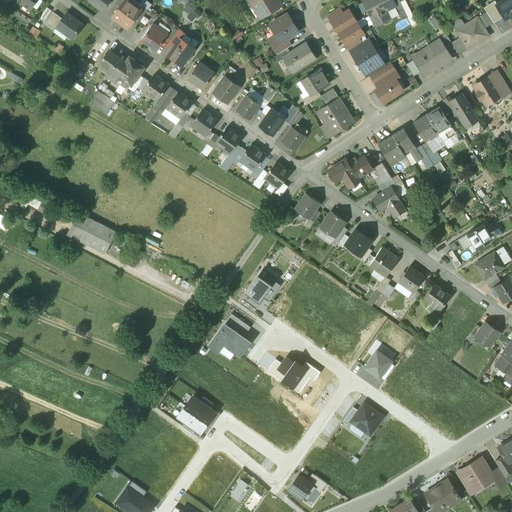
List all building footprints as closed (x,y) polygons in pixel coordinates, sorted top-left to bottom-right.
[(36,0),(15,0),(29,10),(36,0)] [(89,0),(103,9),(109,0),(89,0)] [(127,0),(124,0),(120,7),(112,17),(127,28),(130,24),(134,18),(141,9),(140,9),(127,0)] [(245,0),(256,19),(281,4),(278,0),(245,0)] [(363,0),(375,25),(384,21),(381,14),(383,14),(382,12),(394,6),(395,5),(392,0),(363,0)] [(399,0),(392,0),(395,5),(394,6),(397,12),(403,8),(400,2),(399,0)] [(511,0),(504,0),(497,5),(504,16),(505,19),(511,15),(511,17),(511,16),(511,0)] [(484,7),(493,22),(504,16),(497,5),(494,1),(484,7)] [(189,14),(187,17),(192,21),(199,14),(187,4),(183,8),(189,14)] [(148,10),(142,6),(140,9),(141,9),(134,18),(139,21),(148,10)] [(52,11),(46,7),(40,16),(45,20),(52,11)] [(339,8),(329,15),(332,20),(343,13),(339,8)] [(332,20),(331,21),(339,32),(356,22),(348,10),(343,13),(332,20)] [(486,11),(476,18),(478,21),(479,20),(484,28),(493,22),(486,11)] [(54,13),(46,24),(55,30),(57,28),(56,27),(62,19),(54,13)] [(83,25),(66,13),(62,19),(56,27),(57,28),(66,34),(67,37),(70,39),(73,38),(83,25)] [(287,14),(270,24),(279,38),(270,44),(277,54),(287,48),(292,45),(287,38),(297,31),(287,14)] [(135,28),(139,21),(134,18),(130,24),(135,28)] [(459,18),(453,22),(453,25),(456,30),(465,24),(462,19),(459,18)] [(476,18),(465,24),(456,30),(460,37),(468,49),(489,36),(484,28),(479,20),(478,21),(476,18)] [(356,22),(339,32),(346,44),(347,44),(358,37),(363,33),(356,22)] [(167,34),(152,24),(151,26),(150,26),(148,29),(149,29),(142,38),(157,48),(160,43),(161,43),(162,41),(163,40),(165,37),(167,34)] [(28,33),(36,38),(40,31),(32,26),(28,33)] [(172,27),(167,34),(165,37),(170,41),(177,30),(172,27)] [(170,41),(168,43),(173,47),(179,38),(180,38),(184,33),(178,29),(177,30),(170,41)] [(451,42),(446,34),(439,39),(448,52),(455,48),(451,42)] [(358,37),(347,44),(350,49),(351,48),(361,42),(358,37)] [(460,37),(451,42),(455,48),(459,54),(468,49),(460,37)] [(180,38),(179,38),(173,47),(168,54),(182,65),(194,48),(180,38)] [(361,42),(351,48),(354,54),(370,44),(367,38),(361,42)] [(439,39),(419,52),(420,55),(413,59),(421,70),(424,75),(435,68),(433,66),(449,55),(448,52),(439,39)] [(290,53),(283,57),(292,71),(314,58),(305,44),(290,53)] [(354,54),(353,55),(354,56),(364,71),(374,64),(378,70),(384,66),(372,47),(370,44),(354,54)] [(277,54),(274,56),(277,61),(283,57),(290,53),(287,48),(277,54)] [(125,62),(109,50),(100,63),(110,70),(107,74),(114,79),(120,69),(125,62)] [(86,55),(78,66),(85,71),(93,61),(86,55)] [(125,62),(120,69),(114,79),(121,84),(136,62),(129,57),(125,62)] [(72,74),(78,66),(68,59),(63,68),(72,74)] [(413,59),(406,64),(413,75),(421,70),(413,59)] [(136,62),(121,84),(125,86),(128,82),(131,84),(135,79),(137,76),(143,67),(136,62)] [(213,73),(198,63),(188,76),(203,87),(213,73)] [(374,64),(364,71),(368,77),(373,73),(378,70),(374,64)] [(378,70),(373,73),(378,80),(380,79),(389,74),(384,66),(378,70)] [(320,68),(302,80),(310,93),(311,94),(317,90),(329,83),(320,68)] [(79,69),(74,76),(88,86),(90,82),(98,87),(104,79),(97,74),(94,79),(79,69)] [(389,74),(380,79),(383,84),(394,77),(391,72),(389,74)] [(496,72),(488,77),(499,96),(498,96),(500,99),(510,93),(501,78),(500,78),(496,72)] [(167,85),(153,75),(149,82),(148,81),(147,83),(145,85),(142,90),(156,100),(159,95),(167,85)] [(239,85),(226,76),(213,93),(227,103),(239,85)] [(383,84),(375,89),(383,102),(402,90),(394,77),(383,84)] [(499,96),(488,77),(474,86),(477,91),(476,92),(475,95),(477,99),(481,99),(482,98),(485,104),(498,96),(499,96)] [(131,84),(129,87),(135,91),(140,83),(135,79),(131,84)] [(135,91),(134,92),(139,95),(142,90),(145,85),(141,82),(140,83),(135,91)] [(173,89),(167,85),(159,95),(165,99),(173,89)] [(261,96),(261,98),(268,103),(276,92),(268,87),(261,96)] [(261,98),(261,96),(248,88),(244,93),(247,95),(258,102),(261,98)] [(321,95),(320,95),(326,105),(338,98),(339,98),(333,88),(321,95)] [(178,93),(173,89),(165,99),(170,103),(172,99),(173,99),(178,93)] [(317,90),(311,94),(310,93),(302,98),(306,105),(320,95),(321,95),(317,90)] [(114,102),(97,91),(89,104),(106,115),(114,102)] [(191,102),(178,93),(173,99),(172,99),(170,103),(166,107),(167,108),(180,117),(180,118),(184,113),(185,111),(191,102)] [(477,120),(460,93),(450,100),(458,113),(466,127),(477,120)] [(159,95),(156,100),(152,105),(158,109),(165,99),(159,95)] [(258,102),(247,95),(237,109),(236,109),(249,119),(260,104),(258,102)] [(450,100),(448,97),(443,101),(453,116),(458,113),(450,100)] [(326,105),(320,109),(324,116),(321,118),(325,124),(320,127),(327,138),(353,121),(349,114),(346,115),(343,110),(345,109),(338,98),(326,105)] [(165,99),(158,109),(163,113),(167,108),(166,107),(170,103),(165,99)] [(292,105),(284,116),(285,117),(283,120),(288,123),(298,110),(292,105)] [(439,106),(426,114),(437,132),(450,124),(439,106)] [(167,108),(163,113),(177,122),(180,117),(167,108)] [(284,116),(272,108),(259,126),(273,135),(283,120),(285,117),(284,116)] [(216,120),(202,110),(198,117),(197,116),(195,118),(194,120),(192,123),(191,125),(205,135),(209,131),(216,120)] [(288,123),(292,127),(293,126),(294,128),(302,114),(298,110),(288,123)] [(184,113),(180,118),(180,117),(177,122),(183,126),(188,119),(189,117),(184,113)] [(426,114),(414,122),(424,140),(437,132),(426,114)] [(187,130),(191,125),(192,123),(188,119),(183,126),(187,130)] [(183,126),(177,122),(168,134),(174,139),(183,126)] [(463,133),(456,123),(450,127),(456,136),(463,133)] [(294,128),(293,126),(292,127),(282,142),(294,150),(305,135),(294,128)] [(241,137),(227,128),(222,134),(221,134),(219,137),(215,143),(229,153),(230,153),(233,148),(241,137)] [(403,128),(392,135),(403,152),(408,149),(416,162),(422,158),(416,148),(403,128)] [(205,135),(201,140),(207,144),(209,142),(214,134),(209,131),(205,135)] [(219,137),(214,134),(209,142),(213,145),(215,143),(219,137)] [(511,145),(505,134),(496,139),(503,151),(511,145)] [(403,152),(392,135),(377,144),(390,165),(405,155),(403,152)] [(427,141),(421,145),(427,155),(433,151),(427,141)] [(265,154),(251,144),(246,151),(243,155),(241,157),(239,160),(253,170),(254,171),(258,165),(265,154)] [(421,145),(416,148),(422,158),(427,155),(421,145)] [(205,147),(200,155),(204,157),(209,150),(205,147)] [(229,153),(219,167),(225,170),(237,154),(239,151),(233,148),(230,153),(229,153)] [(239,160),(241,157),(237,154),(225,170),(230,174),(239,160)] [(356,160),(355,158),(347,162),(357,178),(358,178),(373,168),(364,155),(356,160)] [(358,178),(357,178),(347,162),(345,159),(328,170),(333,176),(334,176),(336,180),(343,176),(349,186),(359,180),(358,178)] [(435,164),(440,172),(445,169),(440,161),(435,164)] [(290,171),(276,162),(271,169),(270,168),(268,172),(266,175),(264,177),(278,187),(278,188),(283,182),(290,171)] [(391,177),(382,162),(375,166),(386,182),(392,178),(391,177)] [(258,165),(254,171),(253,170),(250,175),(256,179),(261,172),(263,169),(258,165)] [(261,172),(256,179),(260,182),(264,177),(266,175),(261,172)] [(397,174),(391,177),(392,178),(398,188),(404,184),(397,174)] [(386,182),(379,186),(383,192),(391,187),(393,191),(398,188),(392,178),(386,182)] [(359,180),(349,186),(351,189),(360,183),(359,180)] [(283,182),(278,188),(278,187),(275,191),(281,195),(287,185),(283,182)] [(45,196),(29,187),(27,192),(28,193),(21,207),(26,210),(29,204),(38,209),(45,196)] [(393,191),(391,187),(383,192),(380,194),(374,198),(381,210),(388,206),(394,216),(404,210),(393,191)] [(320,204),(306,194),(295,209),(308,219),(309,219),(316,210),(320,204)] [(308,219),(304,225),(309,229),(320,213),(316,210),(309,219),(308,219)] [(346,222),(331,211),(320,227),(335,237),(343,226),(346,222)] [(116,232),(78,212),(67,234),(105,254),(116,232)] [(0,225),(6,229),(10,221),(0,215),(0,225)] [(482,224),(467,234),(473,243),(476,249),(492,239),(482,224)] [(343,226),(335,237),(340,241),(344,234),(348,229),(343,226)] [(372,240),(356,229),(350,238),(345,245),(352,250),(354,248),(362,254),(367,248),(372,240)] [(340,241),(337,244),(343,248),(345,245),(350,238),(344,234),(340,241)] [(467,234),(458,240),(464,249),(473,243),(467,234)] [(398,259),(382,247),(369,265),(385,277),(398,259)] [(362,254),(359,259),(364,262),(372,251),(367,248),(362,254)] [(461,265),(452,250),(446,253),(456,269),(461,265)] [(495,252),(475,264),(484,279),(495,272),(504,267),(495,252)] [(246,293),(258,302),(261,297),(263,299),(268,302),(280,285),(273,281),(277,276),(265,267),(246,293)] [(424,278),(409,267),(399,281),(414,292),(423,280),(424,278)] [(495,272),(484,279),(487,284),(499,277),(495,272)] [(385,277),(376,289),(381,293),(387,284),(390,280),(385,277)] [(511,282),(509,278),(492,289),(496,296),(499,294),(503,302),(511,296),(511,282)] [(427,283),(423,280),(414,292),(409,298),(414,302),(427,283)] [(394,288),(387,284),(381,293),(388,297),(394,288)] [(450,296),(434,285),(424,299),(440,310),(450,296)] [(372,306),(381,293),(376,289),(366,302),(372,306)] [(261,297),(258,302),(246,293),(242,299),(256,309),(263,299),(261,297)] [(243,337),(250,327),(232,314),(225,324),(243,337)] [(435,317),(428,326),(433,330),(440,320),(435,317)] [(500,331),(486,321),(481,328),(475,337),(488,347),(500,331)] [(243,337),(225,324),(208,346),(217,353),(223,345),(239,356),(249,341),(243,337)] [(476,325),(470,333),(475,337),(481,328),(476,325)] [(511,339),(511,340),(507,347),(501,355),(511,363),(511,339)] [(502,343),(496,352),(501,355),(507,347),(502,343)] [(379,377),(379,376),(390,362),(391,361),(377,350),(365,367),(379,377)] [(511,369),(511,363),(501,355),(495,363),(509,374),(511,369)] [(286,357),(282,363),(278,368),(286,374),(282,380),(300,392),(310,377),(314,380),(320,372),(306,362),(303,366),(295,361),(294,362),(286,357)] [(281,381),(282,380),(286,374),(278,368),(282,363),(275,359),(267,371),(281,381)] [(379,376),(384,380),(395,366),(390,362),(379,376)] [(196,428),(201,432),(206,425),(204,423),(207,418),(209,420),(215,412),(210,409),(199,402),(192,396),(187,404),(188,405),(185,410),(183,408),(178,416),(186,421),(196,428)] [(199,402),(210,409),(213,404),(203,397),(199,402)] [(383,416),(364,403),(358,411),(351,421),(353,423),(370,435),(383,416)] [(353,423),(351,421),(358,411),(353,407),(343,421),(350,427),(353,423)] [(196,428),(186,421),(182,426),(192,433),(196,428)] [(511,438),(498,447),(503,456),(507,463),(508,462),(511,459),(511,438)] [(507,463),(503,456),(495,461),(499,468),(505,476),(511,471),(511,468),(508,462),(507,463)] [(481,458),(458,473),(471,493),(493,479),(494,478),(491,473),(481,458)] [(505,476),(499,468),(491,473),(494,478),(493,479),(499,488),(508,482),(505,476)] [(299,475),(288,489),(306,502),(315,489),(317,488),(309,482),(299,475)] [(309,482),(317,488),(315,489),(320,493),(327,484),(314,475),(309,482)] [(448,479),(427,492),(426,495),(433,507),(436,511),(441,511),(461,500),(448,479)] [(128,487),(142,497),(146,492),(131,481),(128,487)] [(142,497),(128,487),(118,502),(131,511),(149,511),(154,505),(142,497)] [(409,498),(391,509),(393,511),(417,511),(412,503),(409,498)] [(425,511),(417,499),(412,503),(417,511),(425,511)]
